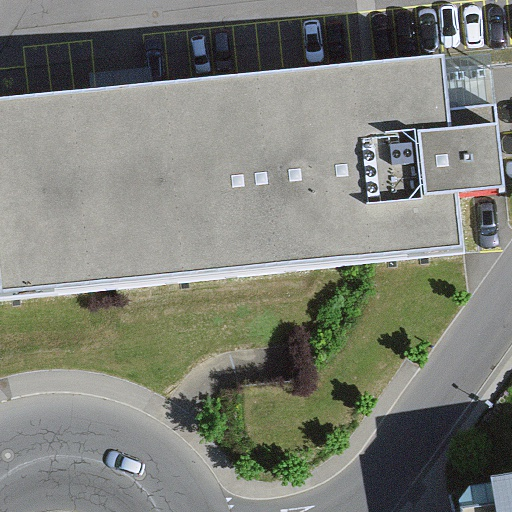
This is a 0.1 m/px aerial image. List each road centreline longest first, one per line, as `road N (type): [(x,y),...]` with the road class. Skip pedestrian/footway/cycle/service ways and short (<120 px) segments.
road 1 (residential): [(338,511),(384,473),(511,294)]
road 2 (residential): [(0,461),(49,450),(96,458),(144,485),(166,511)]
